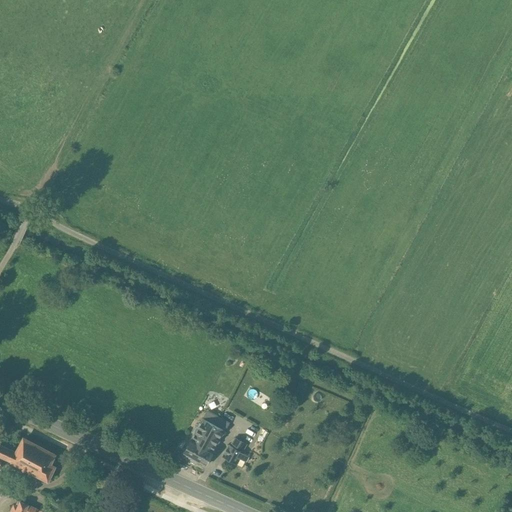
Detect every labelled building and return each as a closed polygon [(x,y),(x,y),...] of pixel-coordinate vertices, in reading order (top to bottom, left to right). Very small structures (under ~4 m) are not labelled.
[(240,414),(236,411),(231,421),(235,423),(240,414)] [(228,423),(216,416),(212,423),(224,430),(228,423)] [(212,423),(204,418),(193,439),(192,438),(183,455),(205,466),(214,451),(213,450),(224,430),(212,423)] [(53,454),(24,438),(17,452),(12,461),(16,464),(17,463),(39,475),(40,475),(42,478),(46,480),(54,466),(49,464),(53,454)] [(246,445),(235,439),(231,446),(241,452),(246,445)] [(0,463),(0,464),(4,457),(12,461),(17,452),(0,444),(0,463)] [(231,446),(230,446),(224,456),(236,463),(239,458),(242,453),(241,452),(231,446)] [(248,456),(242,453),(239,458),(246,462),(248,456)] [(14,508),(11,511),(10,511),(40,511),(41,510),(21,501),(18,506),(16,505),(14,508)]
